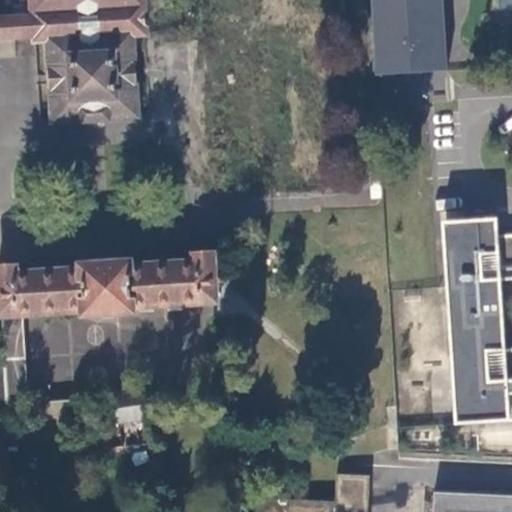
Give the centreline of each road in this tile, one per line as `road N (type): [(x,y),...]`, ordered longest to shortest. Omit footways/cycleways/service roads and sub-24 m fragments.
road 1 (residential): [(0,229),(339,213)]
road 2 (residential): [(326,0),(339,213)]
